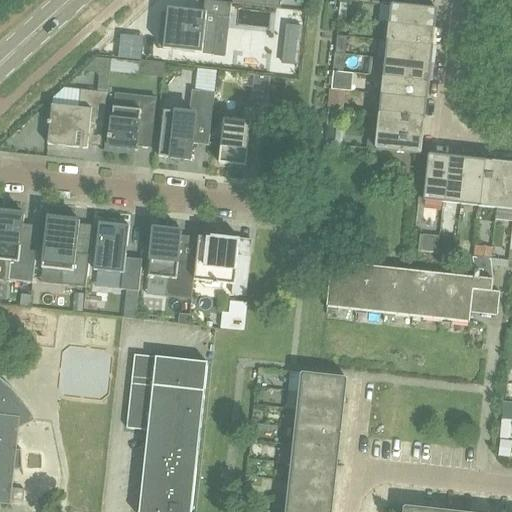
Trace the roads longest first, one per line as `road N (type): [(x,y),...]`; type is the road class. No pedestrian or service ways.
road 1 (residential): [(0,180),(245,205)]
road 2 (residential): [(511,148),(459,141),(443,121),(454,0)]
road 3 (residential): [(356,475),(511,491)]
